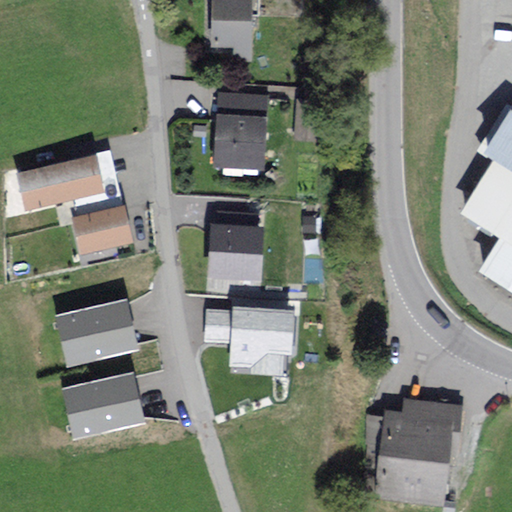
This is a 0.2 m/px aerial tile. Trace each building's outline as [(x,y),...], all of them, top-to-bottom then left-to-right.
[(214,0),(214,43),(249,43),(249,0),(214,0)] [(257,163),(262,90),(216,87),(212,160),(257,163)] [(301,103),(300,126),(315,126),(316,103),(301,103)] [(511,114),(506,112),(482,151),(494,157),(459,217),(499,241),(481,273),(511,290),(511,114)] [(98,185),(89,151),(14,170),(23,205),(98,185)] [(128,236),(121,203),(70,215),(78,247),(128,236)] [(256,274),(258,230),(257,230),(258,214),(246,213),(245,229),(216,228),(213,271),(256,274)] [(212,272),(209,283),(231,290),(235,279),(212,272)] [(248,369),(281,370),(282,349),(291,349),(292,304),(205,301),(204,338),(229,339),(228,361),(249,362),(248,369)] [(78,358),(125,347),(115,305),(69,316),(78,358)] [(385,355),(388,328),(373,327),(370,353),(385,355)] [(84,431),(131,420),(121,379),(75,389),(84,431)] [(445,511),(459,406),(403,399),(401,414),(383,411),(371,503),(438,511),(445,511)]
